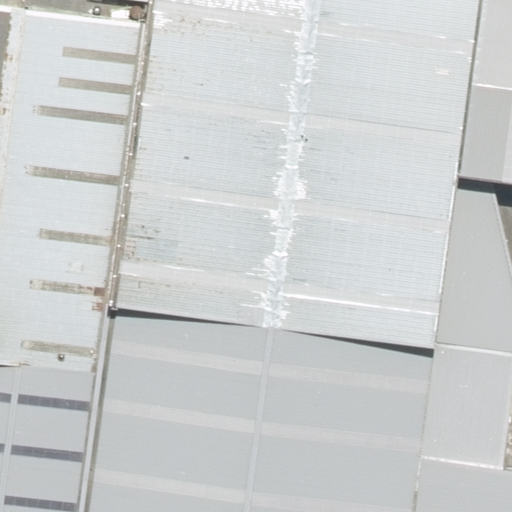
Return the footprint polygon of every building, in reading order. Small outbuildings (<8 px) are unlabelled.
[(149,0),(147,23),(111,307),(511,356),(511,261),(494,182),(457,178),(480,0),(149,0)] [(511,0),(480,0),(457,178),(494,182),(511,184),(511,0)] [(0,173),(20,9),(0,6),(0,173)] [(147,23),(20,9),(0,173),(0,366),(102,377),(111,307),(147,23)] [(511,356),(111,307),(102,377),(82,511),(412,511),(420,458),(504,468),(511,414),(511,356)] [(0,366),(0,511),(82,511),(102,377),(0,366)] [(511,511),(511,469),(504,468),(420,458),(412,511),(511,511)]
